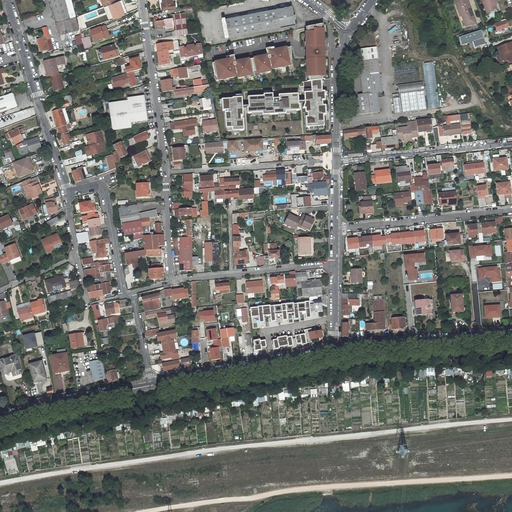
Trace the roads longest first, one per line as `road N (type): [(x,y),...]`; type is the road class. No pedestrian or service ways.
road 1 (residential): [(6,0),(64,193)]
road 2 (unclassified): [(151,385),(335,344)]
road 3 (residential): [(511,210),(335,228)]
road 4 (residential): [(335,159),(511,143)]
road 5 (unclassified): [(335,344),(511,335)]
road 6 (residential): [(163,172),(140,0)]
road 7 (residential): [(163,172),(335,159)]
road 8 (residential): [(169,281),(333,264)]
road 9 (unknown): [(334,122),(386,114),(384,46),(368,5)]
road 10 (unclassified): [(0,419),(151,385)]
road 11 (residential): [(64,193),(93,186),(101,192),(123,295)]
road 12 (unclassified): [(335,159),(335,58),(350,31)]
